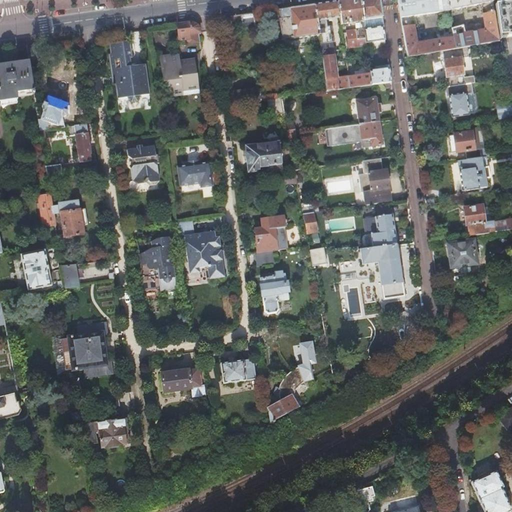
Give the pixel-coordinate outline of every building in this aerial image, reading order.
[(349,0),(338,2),(337,2),(339,17),(340,25),(354,23),(355,30),(346,32),(348,49),(366,46),(366,42),(360,0),(349,0)] [(380,0),(360,0),(366,42),(374,41),(386,40),(384,26),(366,28),(366,24),(369,24),(368,19),(382,17),(380,0)] [(397,0),(406,49),(403,49),(405,58),(442,52),(454,50),(452,37),(425,42),(415,43),(412,25),(411,16),(430,14),(447,11),(445,0),(397,0)] [(445,0),(447,11),(480,5),(484,30),(463,34),(461,26),(453,27),(452,20),(450,17),(448,17),(452,37),(454,50),(467,47),(500,42),(499,34),(493,4),(492,0),(445,0)] [(511,1),(493,4),(499,34),(505,33),(505,35),(511,34),(511,1)] [(339,17),(337,2),(334,2),(314,5),(316,20),(331,18),(339,17)] [(302,7),(277,10),(281,41),(318,36),(316,20),(314,5),(305,6),(302,7)] [(259,13),(221,18),(223,30),(258,26),(261,24),(259,13)] [(340,25),(339,17),(331,18),(332,20),(330,20),(331,30),(327,30),(329,42),(331,42),(332,51),(334,50),(334,55),(344,53),(340,25)] [(199,42),(198,33),(198,31),(200,31),(199,28),(197,26),(195,24),(193,22),(178,24),(179,40),(187,39),(187,43),(199,42)] [(415,43),(425,42),(422,23),(412,25),(415,43)] [(386,40),(374,41),(375,48),(386,47),(386,40)] [(467,47),(454,50),(442,52),(447,87),(472,83),(475,83),(474,75),(464,77),(461,58),(469,56),(467,47)] [(324,52),(320,52),(326,91),(338,90),(333,56),(324,58),(324,52)] [(29,61),(0,65),(0,101),(17,99),(16,93),(31,92),(31,95),(34,94),(29,61)] [(370,74),(371,85),(391,82),(389,65),(374,67),(375,70),(369,71),(370,74)] [(347,77),(349,88),(371,85),(370,74),(347,77)] [(340,78),(341,89),(349,88),(347,77),(340,78)] [(170,81),(155,83),(160,121),(166,120),(165,112),(182,110),(179,89),(171,89),(170,81)] [(160,121),(155,83),(139,86),(141,94),(127,97),(129,122),(133,124),(142,123),(146,119),(145,115),(154,114),(156,122),(160,121)] [(447,87),(445,87),(446,97),(448,97),(451,116),(469,114),(466,94),(473,93),(472,83),(447,87)] [(262,101),(262,97),(259,97),(258,89),(233,92),(235,104),(262,101)] [(358,125),(379,122),(377,112),(380,112),(379,103),(376,104),(375,98),(367,99),(367,97),(357,98),(357,100),(355,101),(358,125)] [(283,114),(280,99),(276,99),(266,101),(268,116),(283,114)] [(41,120),(38,120),(40,131),(45,130),(47,130),(46,122),(57,126),(64,125),(62,117),(66,116),(68,111),(65,107),(48,100),(44,102),(42,108),(44,110),(41,120)] [(497,104),(499,119),(511,117),(511,105),(511,102),(497,104)] [(382,145),(379,122),(358,125),(339,128),(340,137),(360,135),(361,140),(369,139),(370,147),(382,145)] [(90,154),(86,124),(65,127),(67,137),(74,136),(77,156),(79,156),(80,162),(90,161),(89,154),(90,154)] [(294,125),(286,126),(287,136),(295,135),(294,125)] [(481,158),(489,156),(488,148),(480,149),(480,148),(474,149),(471,132),(449,135),(451,153),(464,151),(466,160),(481,158)] [(295,135),(287,136),(289,146),(297,145),(295,135)] [(279,143),(246,146),(248,172),(268,170),(268,172),(282,171),(279,143)] [(154,146),(127,150),(128,156),(132,160),(133,166),(131,169),(132,181),(137,185),(159,182),(154,146)] [(466,160),(458,161),(459,169),(458,169),(461,191),(479,189),(479,188),(486,187),(485,179),(477,180),(476,168),(482,167),(481,158),(466,160)] [(383,172),(381,159),(362,162),(364,177),(359,178),(361,196),(364,196),(365,205),(390,201),(386,171),(383,172)] [(188,166),(177,168),(180,186),(200,183),(201,187),(211,186),(208,164),(197,165),(196,162),(187,163),(188,166)] [(61,165),(46,167),(47,177),(62,175),(61,165)] [(66,194),(50,196),(50,197),(53,216),(61,215),(65,238),(83,235),(82,226),(87,225),(85,210),(78,211),(77,203),(67,204),(66,194)] [(43,228),(55,227),(53,216),(50,197),(38,198),(43,228)] [(317,202),(300,204),(302,214),(313,213),(319,212),(317,202)] [(464,209),(466,226),(467,226),(487,223),(486,220),(483,220),(481,207),(464,209)] [(313,213),(302,214),(306,234),(306,235),(317,233),(316,231),(318,230),(316,222),(315,222),(313,213)] [(373,248),(396,245),(392,214),(374,216),(376,234),(371,234),(373,248)] [(255,243),(256,253),(308,246),(307,241),(306,235),(306,234),(302,234),(303,241),(277,245),(274,229),(284,228),(284,226),(285,226),(287,224),(286,219),(285,218),(283,218),(283,216),(261,219),(262,226),(260,228),(254,229),(254,231),(252,233),(253,239),(254,240),(256,240),(256,242),(255,243)] [(192,219),(177,221),(179,236),(183,236),(194,234),(192,219)] [(467,226),(469,236),(489,233),(488,228),(494,227),(494,222),(487,223),(467,226)] [(292,238),(288,238),(288,242),(299,241),(298,230),(291,231),(292,238)] [(159,232),(160,239),(170,238),(169,231),(159,232)] [(194,234),(183,236),(187,265),(196,264),(197,267),(209,265),(210,275),(215,275),(216,278),(218,277),(219,274),(223,274),(220,247),(213,248),(212,238),(215,238),(214,231),(194,234)] [(322,240),(320,232),(312,234),(314,242),(322,240)] [(153,289),(160,288),(165,291),(172,290),(176,285),(170,238),(160,239),(153,243),(154,249),(151,251),(141,256),(141,263),(141,270),(141,271),(141,275),(141,277),(141,281),(141,283),(146,287),(153,289)] [(471,243),(449,247),(452,266),(474,262),(471,243)] [(404,297),(396,245),(373,248),(359,250),(362,264),(377,262),(383,300),(404,297)] [(323,249),(309,251),(310,256),(312,265),(326,263),(323,249)] [(44,253),(21,257),(28,292),(51,287),(44,253)] [(340,267),(351,265),(350,255),(338,257),(340,267)] [(267,256),(253,258),(256,272),(269,270),(267,256)] [(198,273),(197,267),(196,264),(187,265),(188,274),(198,273)] [(76,266),(62,268),(65,290),(79,287),(76,266)] [(273,277),(260,280),(265,312),(268,314),(275,313),(278,310),(277,302),(289,299),(287,284),(285,285),(283,275),(273,277)] [(104,361),(101,334),(106,333),(105,321),(76,325),(78,335),(59,337),(63,368),(85,365),(86,376),(112,372),(110,360),(104,361)] [(253,359),(220,364),(223,384),(255,379),(253,359)] [(164,391),(191,388),(191,387),(199,386),(202,385),(200,370),(161,374),(164,391)] [(268,409),(269,423),(285,414),(308,402),(331,380),(322,371),(293,397),(292,396),(276,404),(276,403),(269,407),(269,408),(268,409)] [(79,378),(72,380),(74,387),(80,386),(79,378)] [(19,394),(17,385),(3,389),(4,397),(15,395),(19,394)] [(121,394),(105,396),(107,411),(123,408),(121,394)] [(15,395),(4,397),(0,398),(0,420),(17,416),(20,411),(18,402),(17,402),(15,395)] [(511,430),(511,409),(498,419),(509,433),(511,430)] [(79,413),(71,414),(73,422),(74,422),(75,423),(76,424),(77,424),(78,423),(79,422),(80,421),(79,413)] [(86,423),(88,439),(96,438),(95,432),(99,431),(102,447),(129,443),(125,418),(86,423)] [(495,473),(470,483),(482,511),(509,511),(511,511),(500,488),(501,487),(495,473)] [(357,492),(361,511),(370,511),(368,500),(363,501),(361,492),(357,492)]
